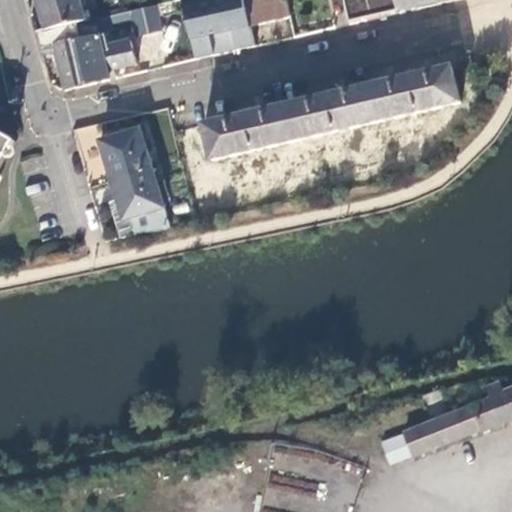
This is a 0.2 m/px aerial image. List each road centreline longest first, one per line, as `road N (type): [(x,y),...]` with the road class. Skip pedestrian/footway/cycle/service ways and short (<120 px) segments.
road 1 (residential): [(8,0),(37,98),(59,117),(469,24)]
road 2 (track): [(0,480),(228,433),(287,435),(375,459)]
